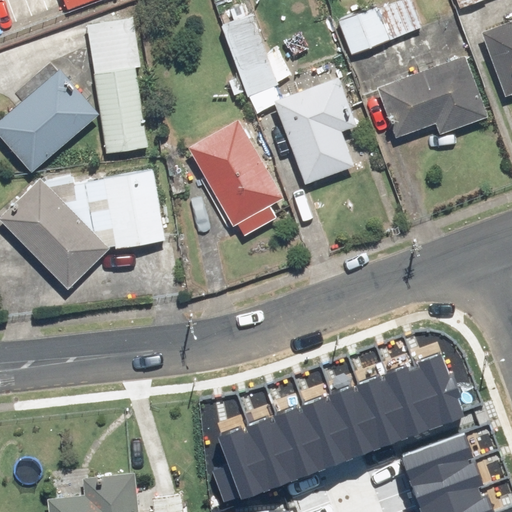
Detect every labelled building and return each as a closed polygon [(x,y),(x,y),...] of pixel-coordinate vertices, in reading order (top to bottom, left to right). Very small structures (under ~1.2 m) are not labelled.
[(376,3),(340,17),(353,51),(424,24),(414,0),(400,0),(378,9),(376,3)] [(220,20),(241,74),(228,79),(233,92),(246,87),(248,92),(279,81),(251,8),(220,20)] [(139,64),(132,15),(90,21),(108,151),(147,146),(136,64),(139,64)] [(511,18),(485,29),(509,93),(511,92),(511,18)] [(383,84),(401,133),(435,120),(440,133),(489,114),(465,53),(383,84)] [(59,66),(0,117),(0,128),(33,167),(98,111),(59,66)] [(356,164),(343,128),(358,122),(340,74),(275,97),(307,182),(356,164)] [(188,144),(232,221),(237,218),(245,233),(276,215),(269,202),(284,193),(239,115),(188,144)] [(154,167),(46,182),(38,173),(0,210),(0,212),(71,285),(110,246),(164,239),(154,167)] [(210,469),(223,502),(240,496),(242,500),(464,416),(440,353),(219,437),(229,462),(210,469)] [(494,511),(463,434),(402,458),(423,511),(494,511)] [(86,493),(47,496),(48,511),(140,511),(136,469),(84,474),(86,493)] [(181,511),(180,494),(152,496),(152,511),(181,511)]
